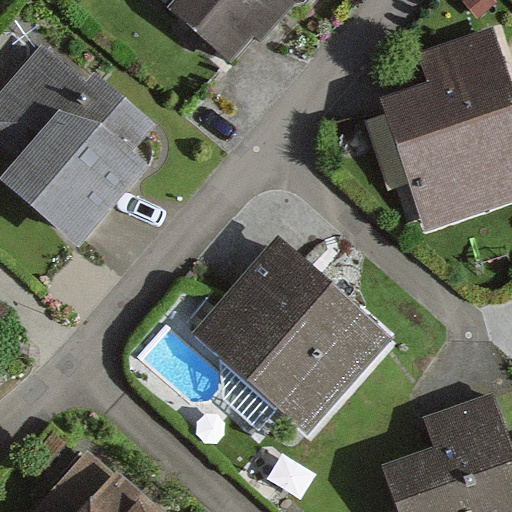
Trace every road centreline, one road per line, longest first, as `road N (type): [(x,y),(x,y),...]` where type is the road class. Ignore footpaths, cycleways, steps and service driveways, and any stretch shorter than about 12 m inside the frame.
road 1 (residential): [(400,0),(88,369)]
road 2 (residential): [(88,369),(241,511)]
